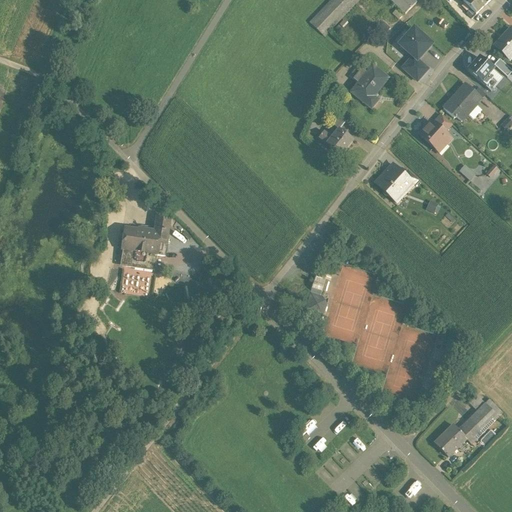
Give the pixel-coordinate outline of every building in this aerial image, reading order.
[(330,0),(310,22),(324,37),(358,0),(330,0)] [(415,3),(411,0),(389,0),(404,14),(415,3)] [(480,0),(461,0),(476,14),(486,5),(480,0)] [(401,18),(396,13),(392,16),(397,21),(401,18)] [(384,23),(375,31),(381,37),(390,29),(384,23)] [(418,61),(431,46),(414,30),(410,35),(409,34),(403,40),(404,41),(399,46),(412,58),(417,62),(418,61)] [(511,32),(510,31),(494,48),(509,62),(511,59),(511,32)] [(402,69),(417,82),(428,70),(418,61),(417,62),(412,58),(402,69)] [(480,59),(469,71),(481,83),(482,83),(488,76),(493,70),(492,70),(480,59)] [(510,71),(499,61),(492,70),(493,70),(502,79),(510,71)] [(358,84),(350,93),(371,109),(377,101),(374,97),(388,80),(372,67),(366,73),(358,84)] [(353,79),(358,84),(366,73),(361,69),(353,79)] [(493,70),(488,76),(497,85),(502,79),(493,70)] [(488,76),(482,83),(491,91),(497,85),(488,76)] [(466,85),(444,109),(454,119),(456,117),(462,122),(468,115),(466,114),(474,105),(476,106),(482,99),(474,93),(466,85)] [(486,95),(478,88),(474,93),(482,99),(486,95)] [(476,106),(474,105),(466,114),(468,115),(473,120),(482,111),(476,106)] [(346,122),(335,113),(328,122),(339,131),(346,122)] [(441,116),(434,124),(444,133),(452,125),(441,116)] [(511,126),(507,122),(500,129),(505,134),(511,126)] [(433,123),(428,128),(427,128),(420,135),(435,149),(441,143),(444,146),(450,139),(444,133),(434,124),(433,123)] [(353,142),(339,131),(332,139),(328,145),(327,145),(341,157),(342,155),(344,157),(349,151),(347,149),(353,142)] [(332,139),(324,133),(319,139),(328,145),(332,139)] [(403,175),(393,165),(376,184),(383,191),(383,194),(386,196),(389,196),(396,203),(413,184),(414,184),(403,175)] [(490,180),(497,171),(492,167),(485,175),(490,180)] [(464,168),(459,174),(471,184),(476,177),(464,168)] [(420,182),(407,170),(403,175),(414,184),(413,184),(415,187),(420,182)] [(437,207),(429,204),(425,213),(433,216),(437,207)] [(134,231),(127,230),(122,264),(155,269),(157,256),(165,257),(167,245),(170,219),(158,218),(157,227),(156,234),(147,233),(148,232),(139,230),(139,231),(134,231)] [(136,229),(134,231),(139,231),(139,230),(148,232),(147,233),(156,234),(157,227),(142,225),(140,226),(137,227),(136,229)] [(132,283),(141,285),(143,276),(134,273),(132,283)] [(322,279),(316,277),(310,295),(320,298),(325,280),(322,279)] [(320,298),(310,295),(305,313),(323,318),(326,306),(322,298),(320,298)] [(299,315),(295,319),(300,324),(304,320),(299,315)] [(477,396),(469,404),(477,411),(485,404),(477,396)] [(503,413),(489,399),(485,404),(498,418),(503,413)] [(477,411),(469,420),(482,434),(493,423),(498,418),(485,404),(477,411)] [(482,434),(469,420),(458,431),(466,440),(465,441),(470,446),(482,434)] [(453,426),(434,445),(448,458),(465,441),(466,440),(458,431),(453,426)]
